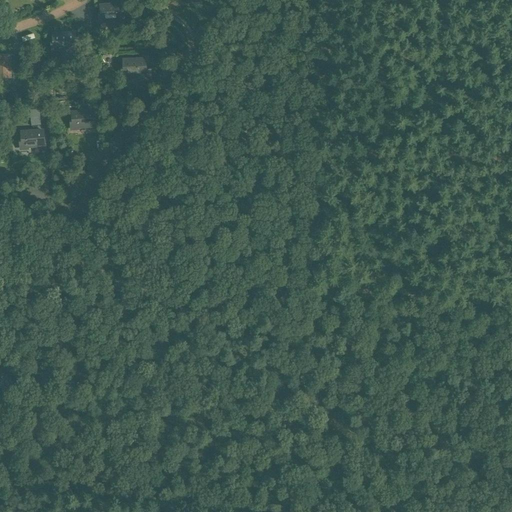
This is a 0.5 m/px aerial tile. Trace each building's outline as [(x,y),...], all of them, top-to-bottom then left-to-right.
[(102,11),(99,12),(100,22),(106,21),(106,20),(123,19),(122,4),(101,5),(102,11)] [(54,40),(52,41),(53,51),(59,50),(59,49),(76,47),(74,32),(54,34),(54,40)] [(12,56),(0,55),(0,77),(12,77),(12,56)] [(124,66),(122,66),(123,77),(128,76),(128,75),(145,74),(145,71),(145,59),(124,60),(124,66)] [(73,119),(71,119),(72,129),(78,129),(78,127),(95,126),(94,111),(73,113),(73,119)] [(22,138),(20,139),(21,149),(27,148),(27,147),(44,146),(44,143),(43,131),(22,132),(22,138)]
